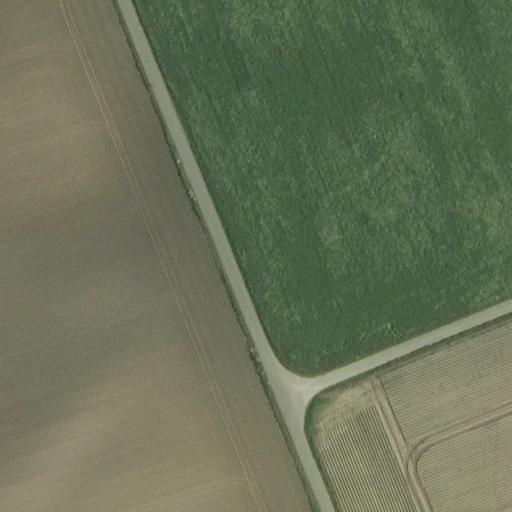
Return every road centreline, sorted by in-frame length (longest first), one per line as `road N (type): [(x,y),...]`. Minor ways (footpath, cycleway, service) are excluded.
road 1 (unclassified): [(283,399),(122,0)]
road 2 (unclassified): [(511,307),(283,399)]
road 3 (unclassified): [(328,511),(283,399)]
